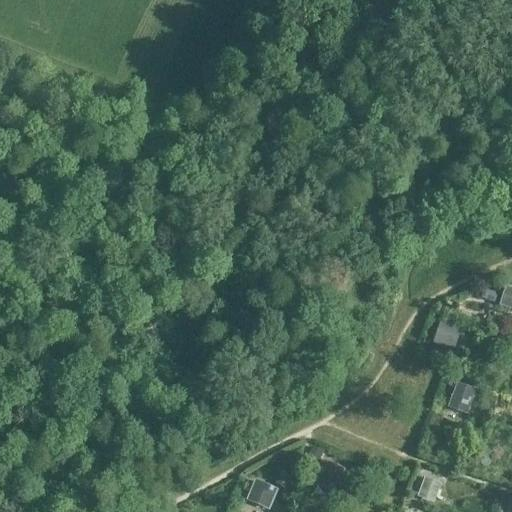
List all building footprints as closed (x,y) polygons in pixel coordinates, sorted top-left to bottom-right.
[(511,312),(511,289),(506,288),(499,308),(511,312)] [(484,291),(481,299),(493,303),(496,295),(484,291)] [(441,322),(433,345),(454,352),(461,330),(441,322)] [(447,374),(443,385),(451,388),(455,377),(447,374)] [(447,409),(467,416),(476,392),(456,385),(447,409)] [(312,448),(309,455),(320,460),(323,452),(312,448)] [(345,472),(327,462),(315,485),(334,495),(345,472)] [(281,472),(276,484),(285,489),(291,477),(281,472)] [(417,499),(434,505),(441,485),(424,479),(417,499)] [(245,502),(267,511),(269,511),(278,492),(254,481),(245,502)] [(503,497),(500,507),(507,509),(510,499),(503,497)]
